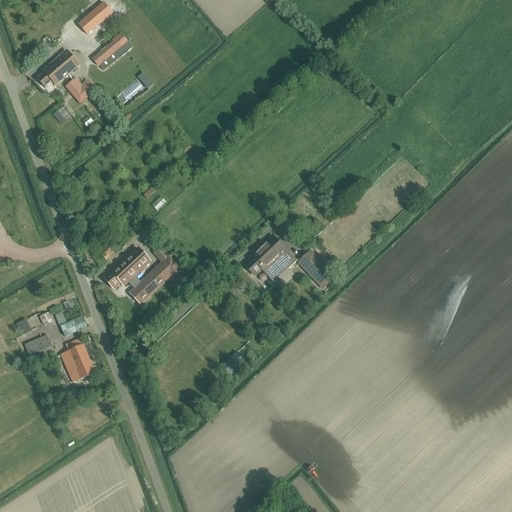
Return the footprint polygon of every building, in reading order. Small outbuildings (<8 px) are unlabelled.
[(89,18),(80,26),(78,28),(85,38),(109,19),(101,9),(89,18)] [(111,56),(116,52),(121,59),(132,49),(121,36),(115,41),(105,49),(111,56)] [(103,52),(93,60),(99,66),(109,58),(103,52)] [(68,54),(38,80),(45,89),(53,83),(56,86),(79,66),(68,54)] [(96,90),(89,82),(88,80),(82,85),(76,79),(65,88),(80,106),(97,92),(96,90)] [(127,99),(140,89),(137,84),(123,95),(127,99)] [(58,112),(53,116),(61,125),(65,121),(58,112)] [(147,200),(155,193),(152,189),(144,196),(147,200)] [(284,263),(290,257),(273,239),(253,259),(254,261),(247,267),(255,275),(262,269),(264,271),(278,258),(284,263)] [(106,261),(115,253),(113,251),(106,243),(97,251),(103,258),(106,261)] [(153,255),(162,265),(131,294),(141,305),(170,279),(178,287),(189,276),(171,257),(162,246),(153,255)] [(124,287),(125,288),(134,280),(135,279),(134,277),(150,262),(138,251),(106,281),(114,290),(121,283),(124,287)] [(323,288),(334,278),(310,254),(300,264),(323,288)] [(162,316),(173,305),(167,299),(156,310),(162,316)] [(63,312),(56,315),(61,326),(68,323),(63,312)] [(52,323),(48,314),(40,318),(44,327),(52,323)] [(62,326),(66,337),(89,328),(85,317),(62,326)] [(29,320),(17,323),(21,335),(32,332),(29,320)] [(54,353),(50,343),(47,336),(25,346),(28,353),(32,363),(54,353)] [(95,374),(81,340),(66,346),(69,353),(61,356),(73,384),(95,374)] [(238,353),(220,368),(230,379),(243,368),(246,371),(250,368),(238,353)]
